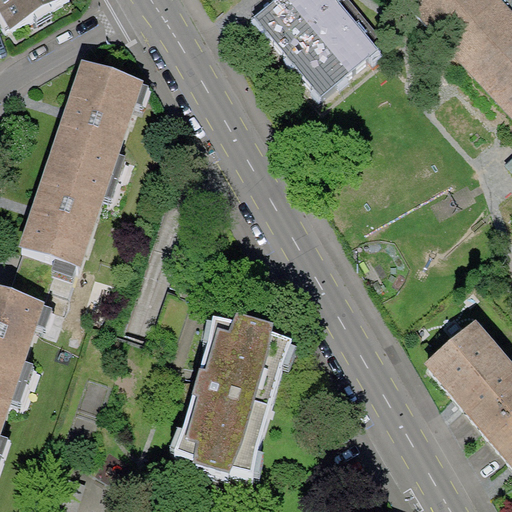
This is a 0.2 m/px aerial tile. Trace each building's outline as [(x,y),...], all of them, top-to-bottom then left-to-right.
[(68,0),(0,0),(0,12),(0,13),(0,26),(5,35),(11,31),(13,34),(69,2),(68,0)] [(330,0),(282,0),(254,24),(321,103),(377,56),(330,0)] [(511,0),(401,0),(448,51),(447,51),(449,53),(449,52),(511,119),(511,0)] [(53,165),(109,184),(140,92),(84,73),(62,137),(53,165)] [(27,258),(57,268),(78,276),(109,184),(53,165),(32,225),(21,256),(27,258)] [(12,302),(41,312),(57,268),(27,258),(16,291),(12,302)] [(0,382),(15,388),(41,312),(12,302),(0,298),(0,382)] [(237,335),(213,330),(198,390),(197,390),(196,387),(181,386),(181,391),(180,393),(180,396),(177,399),(190,407),(192,404),(194,405),(174,463),(197,472),(196,476),(227,485),(229,481),(252,486),(257,462),(291,353),(269,345),(270,341),(238,331),(237,335)] [(445,393),(484,438),(511,414),(511,378),(473,332),(427,371),(445,393)] [(0,434),(15,388),(0,382),(0,434)] [(511,414),(484,438),(501,458),(511,471),(511,414)]
